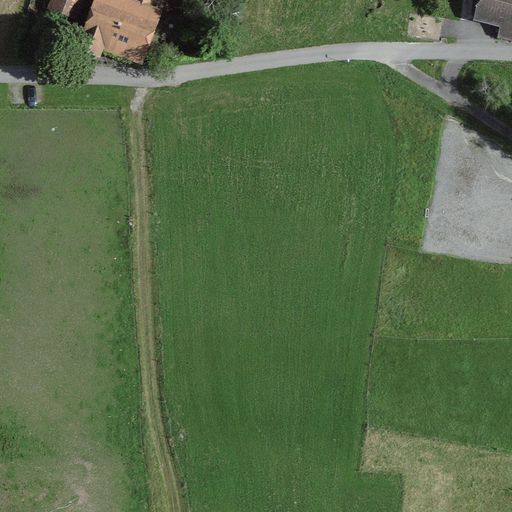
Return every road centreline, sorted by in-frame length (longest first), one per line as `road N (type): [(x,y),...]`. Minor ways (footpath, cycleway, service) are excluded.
road 1 (unclassified): [(0,74),(143,76),(384,50),(511,52)]
road 2 (track): [(165,74),(137,112),(155,411),(180,511)]
